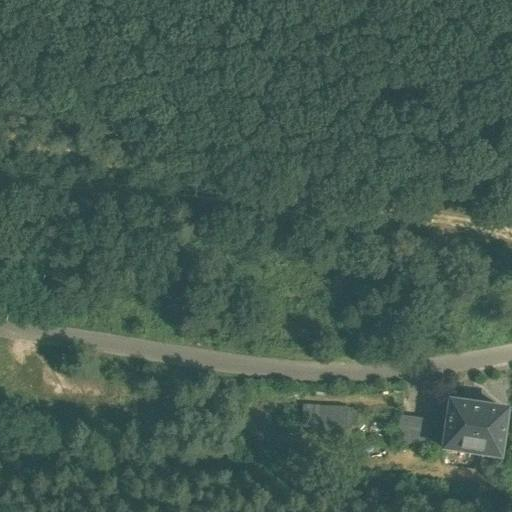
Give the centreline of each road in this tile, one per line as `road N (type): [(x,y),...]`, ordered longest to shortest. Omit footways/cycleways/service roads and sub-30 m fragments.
road 1 (unknown): [(0,84),(187,134),(361,196),(511,215)]
road 2 (residential): [(0,330),(306,373),(511,353)]
